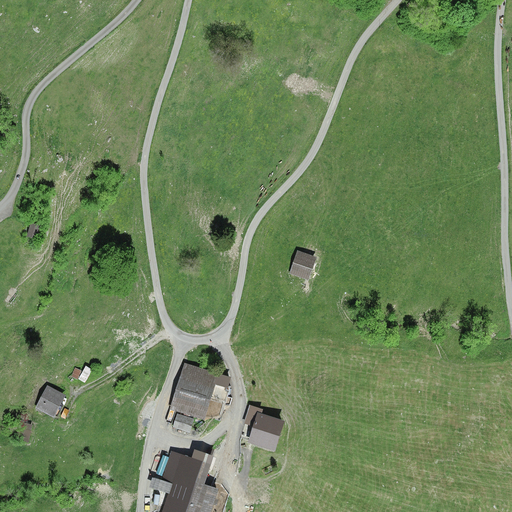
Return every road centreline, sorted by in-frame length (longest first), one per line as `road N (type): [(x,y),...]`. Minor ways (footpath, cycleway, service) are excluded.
road 1 (track): [(398,0),(362,40),(310,155),(250,235),(222,333),(189,342),(165,321),(143,180),(188,0)]
road 2 (track): [(511,312),(497,57),(503,0)]
road 3 (track): [(137,0),(43,84),(30,104),(19,178),(0,206)]
road 4 (unclassified): [(175,335),(177,359),(149,447),(143,511)]
road 5 (track): [(69,409),(85,387),(173,332)]
